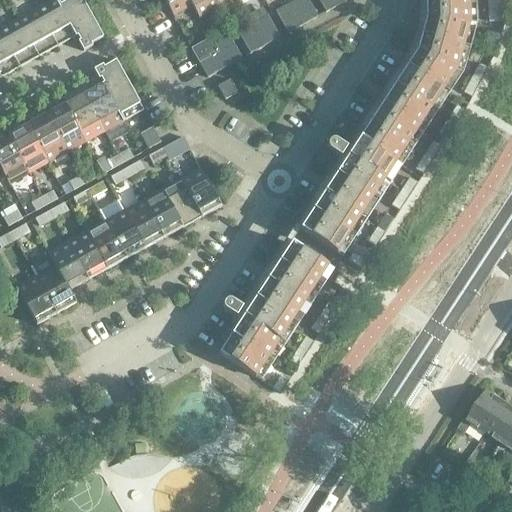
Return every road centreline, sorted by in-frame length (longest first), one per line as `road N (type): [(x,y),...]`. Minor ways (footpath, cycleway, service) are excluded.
road 1 (tertiary): [(511,203),(309,511)]
road 2 (tertiary): [(327,511),(511,229)]
road 3 (residential): [(278,181),(186,115),(122,0)]
road 4 (residential): [(278,181),(395,0)]
road 5 (residential): [(174,326),(204,305),(278,181)]
